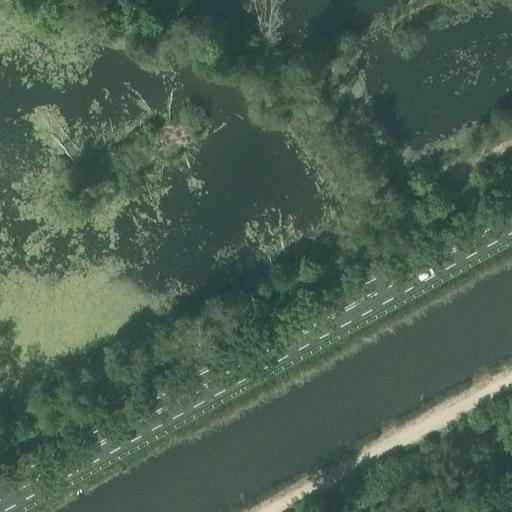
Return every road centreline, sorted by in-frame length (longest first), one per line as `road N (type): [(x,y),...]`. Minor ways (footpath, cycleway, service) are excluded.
road 1 (primary): [(0,502),(511,223)]
road 2 (track): [(511,383),(276,511)]
